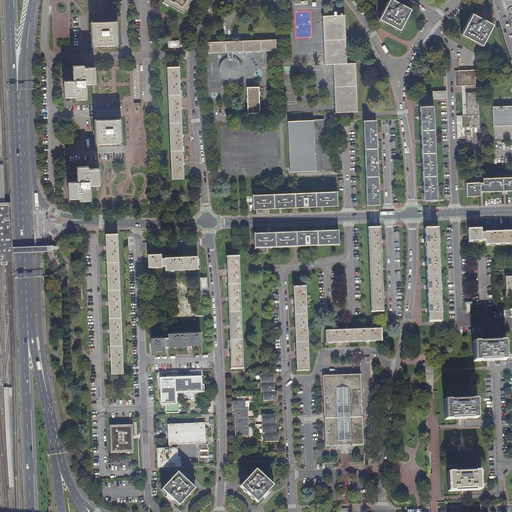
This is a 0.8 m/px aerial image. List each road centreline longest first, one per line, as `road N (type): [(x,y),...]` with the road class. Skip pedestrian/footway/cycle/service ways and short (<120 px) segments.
road 1 (unclassified): [(79,220),(36,198),(27,76),(32,0)]
road 2 (residential): [(54,442),(35,262),(38,245),(79,220)]
road 3 (residential): [(284,379),(281,269),(350,258),(348,217)]
road 4 (trunk): [(26,336),(18,118)]
road 5 (residential): [(455,213),(450,81),(433,20)]
road 6 (trunk): [(30,511),(26,336)]
road 7 (residential): [(208,222),(192,53)]
road 8 (residential): [(219,357),(219,511)]
road 9 (residential): [(397,367),(383,511)]
road 10 (residential): [(49,55),(192,53)]
road 11 (tertiary): [(208,222),(348,217)]
road 12 (residential): [(137,223),(142,360)]
road 13 (residential): [(208,222),(219,357)]
road 14 (residential): [(54,190),(49,55)]
road 15 (unknown): [(322,372),(362,377),(365,446),(360,454),(345,451)]
road 16 (residential): [(397,367),(376,353),(324,351),(316,374),(284,379)]
road 17 (residential): [(292,511),(284,379)]
road 18 (residential): [(142,360),(147,490)]
road 19 (residential): [(398,91),(412,215)]
road 20 (residential): [(389,215),(393,315),(406,331)]
road 21 (residential): [(511,366),(496,367),(500,461),(511,461)]
